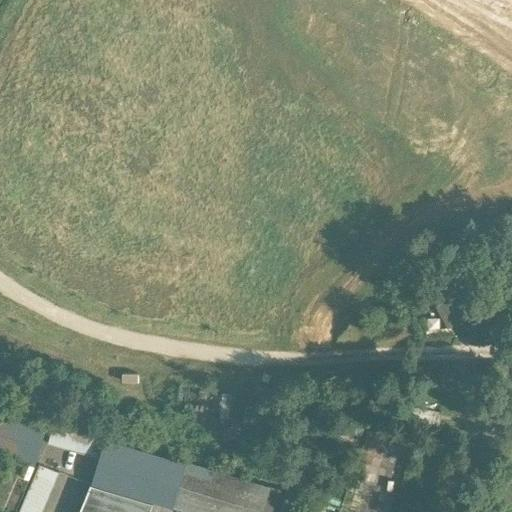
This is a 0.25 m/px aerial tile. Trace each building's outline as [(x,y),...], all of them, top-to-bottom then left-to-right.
[(458,275),(430,290),(438,304),(443,302),(455,325),(477,313),(464,290),(466,289),(458,275)] [(221,393),(222,416),(233,415),(232,392),(221,393)] [(439,430),(441,412),(411,408),(409,426),(439,430)] [(4,413),(0,439),(0,451),(44,457),(49,419),(4,413)] [(368,419),(353,415),(348,431),(363,435),(368,419)] [(54,424),(48,443),(58,446),(64,427),(54,424)] [(64,427),(58,446),(69,449),(74,430),(64,427)] [(74,430),(69,449),(79,452),(85,433),(74,430)] [(85,433),(79,452),(89,455),(95,436),(85,433)] [(95,436),(89,455),(100,458),(105,439),(95,436)] [(35,474),(55,482),(59,473),(39,464),(35,474)] [(31,484),(51,492),(55,482),(35,474),(31,484)] [(27,493),(47,502),(51,492),(31,484),(27,493)] [(149,511),(152,503),(91,486),(80,511),(149,511)] [(292,511),(298,496),(284,490),(275,511),(292,511)] [(23,503),(43,511),(47,502),(27,493),(23,503)] [(19,511),(42,511),(43,511),(23,503),(19,511)] [(181,511),(152,503),(149,511),(181,511)]
